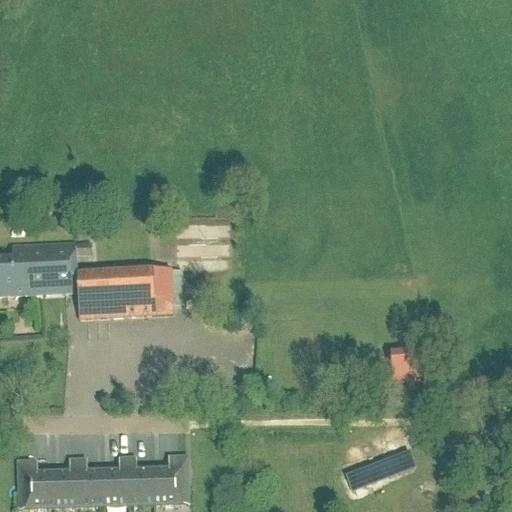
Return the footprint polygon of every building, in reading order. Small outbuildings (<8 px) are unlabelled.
[(73,194),(49,194),(49,215),(74,215),(73,194)] [(0,302),(78,298),(77,279),(75,247),(11,251),(12,257),(0,257),(0,302)] [(173,274),(77,279),(78,298),(80,324),(173,319),(173,312),(174,312),(173,274)] [(421,354),(391,356),(393,388),(423,386),(421,354)] [(339,478),(347,495),(398,473),(390,456),(339,478)] [(155,511),(180,510),(179,491),(187,491),(186,463),(178,463),(178,462),(169,462),(169,475),(154,475),(155,511)] [(104,511),(126,511),(130,511),(128,463),(119,464),(119,476),(103,477),(104,511)] [(130,511),(155,511),(154,475),(137,476),(136,463),(128,463),(130,511)] [(79,511),(78,465),(70,465),(70,478),(53,478),(54,511),(79,511)] [(79,511),(104,511),(103,477),(87,477),(87,465),(78,465),(79,511)] [(38,479),(37,467),(28,467),(28,468),(20,468),(20,496),(29,496),(29,511),(54,511),(53,478),(38,479)]
